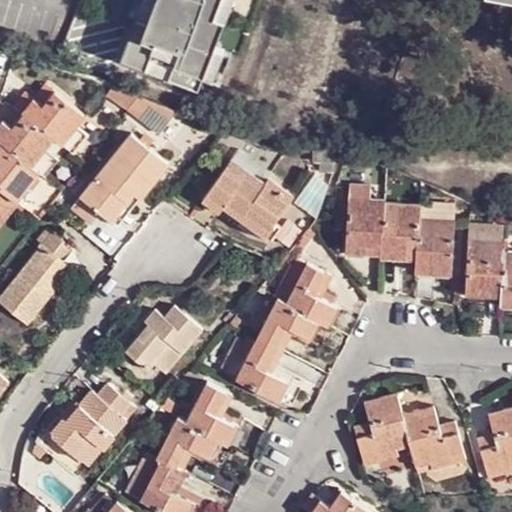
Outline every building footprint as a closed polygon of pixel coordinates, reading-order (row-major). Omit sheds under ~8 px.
[(142,0),(119,62),(196,91),(212,49),(230,0),(142,0)] [(511,0),(485,0),(485,4),(511,8),(511,0)] [(212,49),(202,78),(218,84),(229,56),(212,49)] [(23,115),(57,142),(64,147),(87,119),(55,94),(43,109),(26,95),(14,108),(23,115)] [(0,142),(33,170),(57,142),(23,115),(12,128),(5,122),(0,128),(0,142)] [(132,173),(153,190),(174,165),(136,134),(125,148),(141,161),(132,173)] [(41,176),(33,170),(0,142),(0,187),(19,203),(41,176)] [(147,199),(153,190),(132,173),(141,161),(125,148),(85,197),(101,211),(114,221),(138,193),(147,199)] [(275,220),(294,192),(268,175),(265,179),(231,156),(204,196),(224,210),(230,202),(244,212),(239,219),(255,230),(272,237),(281,225),(275,220)] [(350,180),(348,192),(371,193),(372,182),(350,180)] [(0,225),(19,203),(0,187),(0,225)] [(385,196),(385,195),(385,194),(371,193),(348,192),(344,244),(378,249),(385,196)] [(123,228),(147,199),(138,193),(114,221),(123,228)] [(378,251),(411,254),(416,213),(418,201),(418,198),(385,196),(378,249),(378,251)] [(101,211),(85,197),(75,209),(90,222),(101,211)] [(416,213),(452,216),(454,200),(432,198),(431,203),(418,201),(416,213)] [(446,271),(452,216),(416,213),(411,254),(411,268),(446,271)] [(472,219),(471,237),(498,239),(499,222),(472,219)] [(314,227),(310,222),(296,240),(302,243),(314,227)] [(43,286),(66,257),(75,245),(52,227),(0,294),(0,295),(29,321),(51,293),(43,286)] [(498,239),(471,237),(465,236),(461,290),(494,293),(498,247),(498,239)] [(511,248),(498,247),(494,293),(494,301),(511,301),(511,248)] [(280,291),(282,292),(327,318),(336,322),(345,304),(326,293),(338,272),(304,252),(300,258),(298,257),(280,291)] [(74,264),(66,257),(43,286),(51,293),(74,264)] [(327,318),(282,292),(262,329),(288,343),(300,321),(319,331),(327,318)] [(143,313),(147,316),(154,321),(143,334),(137,329),(125,343),(149,363),(154,358),(166,368),(202,322),(173,297),(163,308),(154,300),(143,313)] [(154,321),(147,316),(137,329),(143,334),(154,321)] [(288,343),(262,329),(241,370),(285,393),(295,374),(277,364),(288,343)] [(214,375),(191,414),(227,435),(236,439),(246,422),(227,412),(239,388),(214,375)] [(109,424),(119,431),(142,403),(112,379),(100,392),(90,384),(63,416),(69,421),(60,433),(78,447),(89,434),(96,440),(109,424)] [(391,455),(401,453),(393,423),(387,401),(357,409),(362,428),(365,440),(350,444),(358,471),(391,461),(391,455)] [(511,407),(511,406),(481,417),(486,435),(488,447),(472,452),(480,480),(511,470),(511,407)] [(227,435),(191,414),(183,410),(161,449),(186,463),(198,443),(216,452),(227,435)] [(460,466),(452,439),(431,445),(428,436),(422,413),(393,423),(401,453),(408,473),(421,469),(424,477),(460,466)] [(95,460),(119,431),(109,424),(96,440),(89,434),(78,447),(95,460)] [(365,440),(362,428),(347,433),(350,444),(365,440)] [(431,445),(452,439),(449,430),(428,436),(431,445)] [(469,441),(472,452),(488,447),(486,435),(469,441)] [(186,463),(161,449),(157,447),(134,487),(178,511),(188,511),(197,498),(179,488),(191,466),(186,463)] [(111,464),(103,473),(121,488),(129,478),(111,464)] [(105,511),(115,498),(107,491),(92,508),(97,511),(105,511)] [(135,511),(118,498),(117,499),(115,498),(105,511),(135,511)] [(327,511),(324,511),(316,507),(312,511),(356,511),(337,499),(327,511)] [(312,511),(316,507),(307,501),(299,511),(312,511)]
